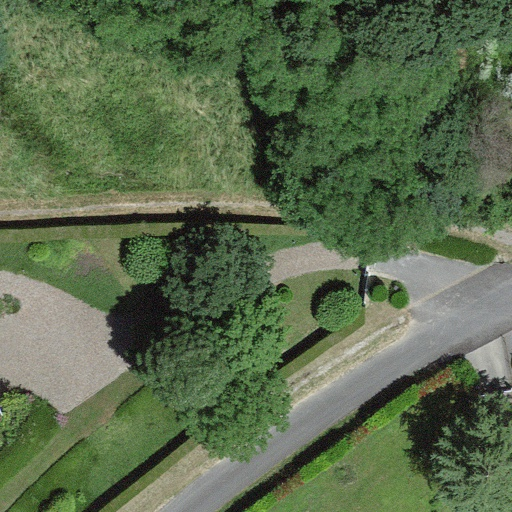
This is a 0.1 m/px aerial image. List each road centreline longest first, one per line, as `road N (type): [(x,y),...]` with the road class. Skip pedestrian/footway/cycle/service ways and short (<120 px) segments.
road 1 (track): [(0,218),(219,197),(511,218)]
road 2 (residential): [(511,316),(345,405),(205,511)]
